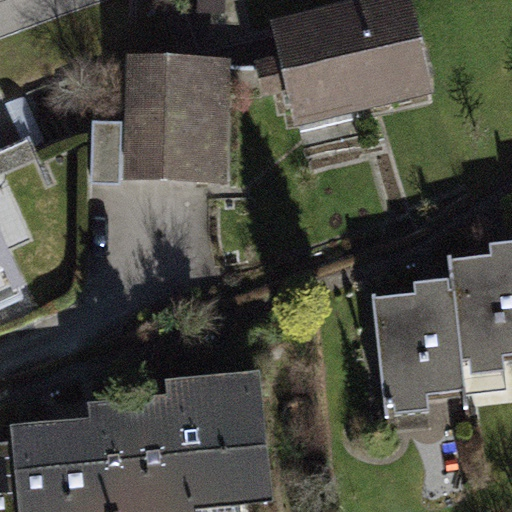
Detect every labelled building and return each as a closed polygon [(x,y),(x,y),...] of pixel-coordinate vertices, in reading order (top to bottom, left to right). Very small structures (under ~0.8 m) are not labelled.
[(421,10),(281,40),(304,143),(443,113),(421,10)] [(240,74),(143,76),(145,201),(242,200),(240,74)] [(0,306),(30,293),(0,225),(0,306)] [(474,402),(511,398),(511,268),(461,273),(464,298),(474,402)] [(395,435),(476,427),(474,402),(464,298),(382,306),(395,435)] [(203,511),(285,511),(274,398),(193,406),(195,425),(203,511)] [(121,511),(203,511),(195,425),(113,433),(115,447),(121,511)] [(39,511),(121,511),(115,447),(33,455),(35,474),(39,511)] [(0,511),(39,511),(35,474),(0,477),(0,511)]
